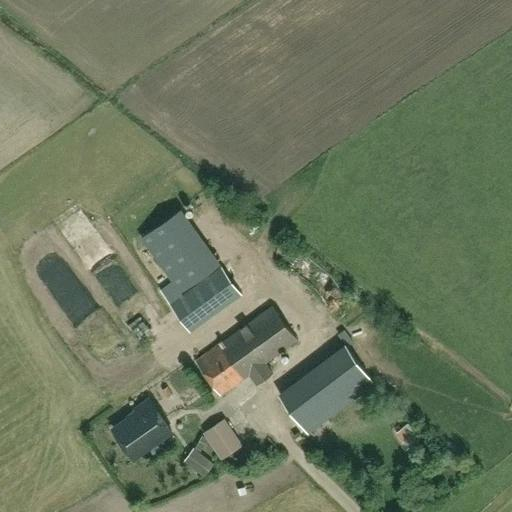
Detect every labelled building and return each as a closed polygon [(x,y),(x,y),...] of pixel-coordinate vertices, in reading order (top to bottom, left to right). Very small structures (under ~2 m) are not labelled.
[(189,332),(241,295),(223,268),(184,296),(182,293),(220,265),(181,210),(142,238),(173,282),(161,292),(189,332)] [(139,311),(153,302),(137,278),(123,287),(139,311)] [(265,363),(298,340),(273,305),(196,361),(220,395),(249,375),(256,385),(272,373),(265,363)] [(307,433),(374,384),(347,347),(280,397),(307,433)] [(181,402),(203,391),(193,370),(170,381),(181,402)] [(137,413),(114,429),(133,457),(171,430),(149,400),(135,410),(137,413)] [(242,447),(224,420),(204,434),(222,460),(242,447)] [(364,453),(378,475),(397,462),(384,441),(364,453)] [(191,467),(205,476),(213,464),(200,454),(191,467)]
